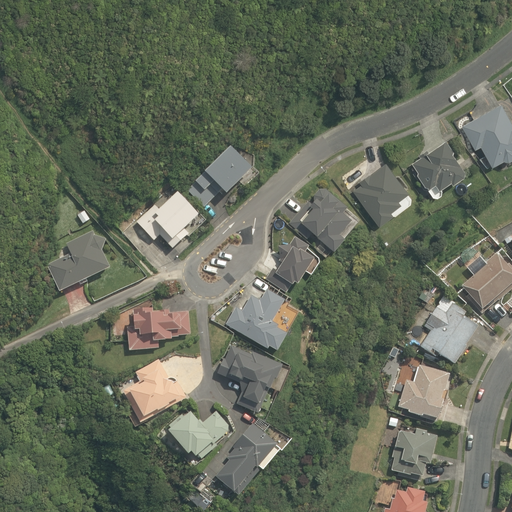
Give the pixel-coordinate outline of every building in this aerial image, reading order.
[(500,104),(462,126),(475,150),(481,147),(492,166),(503,160),(508,161),(511,159),(511,123),(511,124),(500,104)] [(464,171),(445,139),(428,150),(427,150),(419,155),(421,159),(412,164),(418,173),(417,174),(424,186),(428,184),(431,188),(428,190),(433,197),(437,197),(441,194),(442,191),(440,188),(451,182),(452,183),(464,176),(462,173),(464,171)] [(228,147),(187,192),(203,206),(220,188),(229,196),(253,169),(228,147)] [(354,191),(380,226),(392,216),(389,213),(401,204),(398,200),(408,193),(386,162),(359,182),(361,185),(354,191)] [(308,202),(290,224),(307,239),(311,235),(334,255),(345,242),(339,238),(352,223),(343,216),(348,209),(326,190),(319,190),(314,196),(313,203),(315,204),(313,206),(308,202)] [(206,221),(178,191),(160,209),(161,210),(160,211),(155,206),(137,223),(154,241),(160,235),(173,249),(188,236),(189,237),(206,221)] [(84,210),(77,215),(82,224),(90,219),(84,210)] [(60,293),(111,268),(103,252),(106,240),(95,236),(93,231),(67,244),(72,255),(47,267),(60,293)] [(267,280),(286,294),(292,285),(293,286),(295,283),(298,285),(315,261),(305,253),(309,248),(295,239),(291,245),(279,247),(281,259),(279,262),(283,264),(277,273),(273,270),(267,280)] [(461,286),(482,311),(496,299),(498,302),(511,289),(511,267),(509,264),(507,266),(497,254),(488,263),(481,255),(467,267),(474,276),(461,286)] [(227,326),(268,349),(269,347),(276,352),(287,334),(276,328),(278,325),(271,322),(284,300),(266,290),(260,301),(252,296),(243,312),(237,308),(227,326)] [(440,355),(456,366),(467,348),(466,347),(478,328),(463,318),(466,313),(453,305),(447,314),(437,308),(427,324),(433,328),(421,348),(438,359),(440,355)] [(129,351),(159,348),(158,341),(172,340),(172,337),(190,335),(188,312),(170,314),(169,311),(153,312),(153,308),(134,310),(136,328),(127,329),(129,351)] [(223,359),(217,374),(239,382),(241,391),(236,404),(258,413),(268,388),(270,388),(274,377),(277,378),(283,364),(252,352),(251,354),(231,346),(225,360),(223,359)] [(159,360),(136,373),(141,382),(123,392),(142,424),(187,398),(175,376),(170,379),(159,360)] [(424,415),(438,420),(444,401),(441,400),(444,392),(445,392),(451,376),(420,366),(414,383),(407,381),(398,408),(410,412),(409,413),(423,418),(424,415)] [(169,431),(189,454),(192,452),(196,457),(198,455),(202,460),(217,447),(215,443),(227,433),(228,426),(216,412),(202,424),(191,412),(169,431)] [(229,460),(216,477),(239,495),(260,469),(258,468),(278,444),(251,422),(232,446),(234,448),(227,458),(229,460)] [(411,475),(423,478),(426,464),(431,465),(438,437),(426,435),(427,432),(417,430),(415,436),(399,432),(393,458),(395,459),(392,471),(411,476),(411,475)] [(426,511),(428,504),(423,502),(425,493),(408,489),(406,493),(397,491),(395,500),(393,499),(390,510),(385,509),(384,511),(426,511)]
